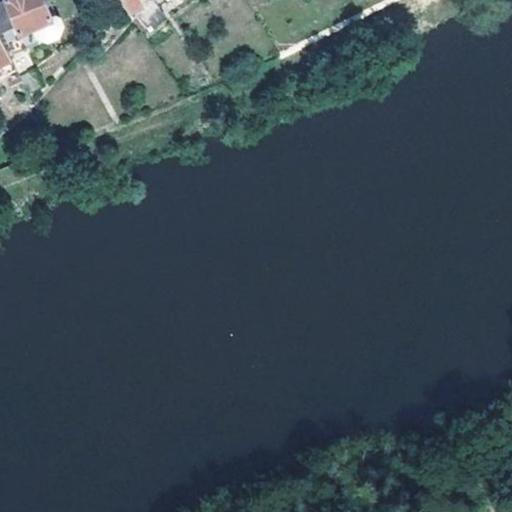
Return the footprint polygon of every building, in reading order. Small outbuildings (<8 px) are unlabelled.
[(39,0),(5,0),(0,2),(0,33),(13,27),(18,37),(50,23),(39,0)] [(113,0),(125,16),(138,10),(134,0),(113,0)] [(134,17),(143,28),(162,16),(149,0),(139,11),(134,17)] [(129,21),(139,31),(143,28),(134,17),(129,21)] [(50,23),(18,37),(24,50),(55,37),(60,25),(58,20),(50,23)] [(13,27),(0,33),(0,43),(1,45),(18,37),(13,27)] [(0,43),(0,78),(14,71),(1,45),(0,43)] [(35,70),(18,78),(26,93),(42,86),(35,70)]
